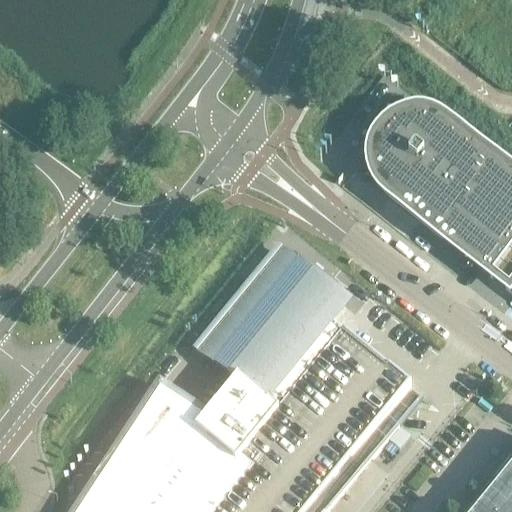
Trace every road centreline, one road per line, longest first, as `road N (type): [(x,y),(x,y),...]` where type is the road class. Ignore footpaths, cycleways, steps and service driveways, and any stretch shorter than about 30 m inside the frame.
road 1 (unknown): [(449,392),(286,252),(272,249),(256,255),(145,395),(68,511)]
road 2 (unclassified): [(511,366),(228,141)]
road 3 (tertiary): [(40,379),(175,207)]
road 4 (tertiary): [(99,205),(0,330)]
road 5 (secondary): [(228,141),(276,66),(300,0)]
road 6 (unknown): [(352,511),(449,392)]
road 7 (unclassified): [(414,511),(511,397)]
road 8 (secondary): [(181,102),(99,205)]
road 9 (motorway): [(0,131),(99,205)]
road 10 (secondary): [(247,0),(181,102)]
